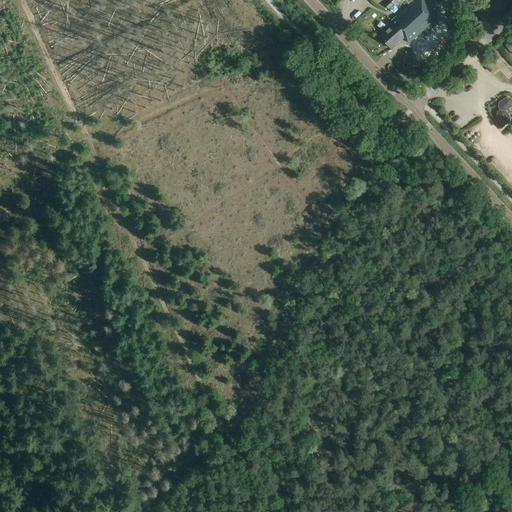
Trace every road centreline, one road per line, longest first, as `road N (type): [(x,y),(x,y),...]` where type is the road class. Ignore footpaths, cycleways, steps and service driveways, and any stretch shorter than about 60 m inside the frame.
road 1 (track): [(21,0),(268,511)]
road 2 (tertiary): [(511,220),(414,106)]
road 3 (tertiary): [(414,106),(309,0)]
road 4 (unclassified): [(414,106),(511,15)]
